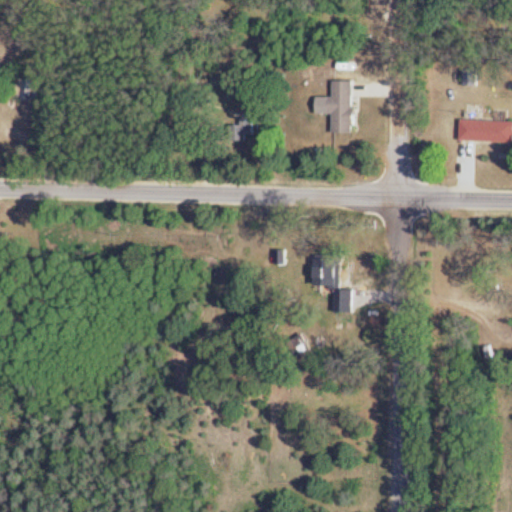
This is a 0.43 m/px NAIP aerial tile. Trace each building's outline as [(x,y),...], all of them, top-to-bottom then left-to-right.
[(41,103),(43,81),(18,79),(16,101),(41,103)] [(357,134),(357,82),(337,82),(337,99),(331,99),(331,116),(337,116),(337,134),(357,134)] [(511,142),(511,122),(464,122),(464,142),(511,142)] [(243,137),(255,132),(251,123),(239,128),(243,137)] [(319,285),(341,285),(342,259),(320,259),(319,285)] [(358,289),(339,289),(339,313),(358,313),(358,289)]
